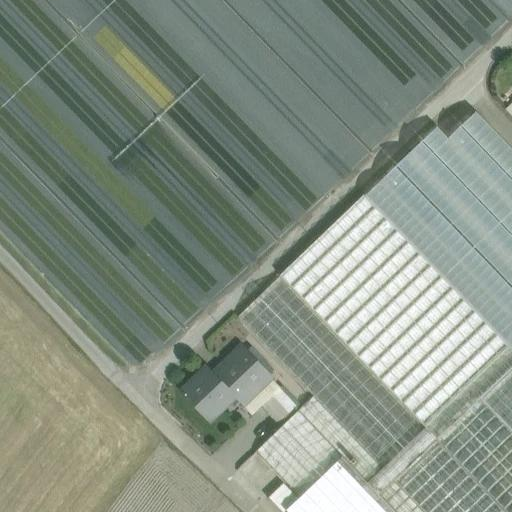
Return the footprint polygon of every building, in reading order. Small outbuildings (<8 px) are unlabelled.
[(511,158),(465,109),(383,187),(511,321),(511,158)] [(510,347),(364,195),(280,276),(425,428),(510,347)] [(425,428),(280,276),(237,318),(313,397),(256,452),(300,498),(313,511),(506,511),(437,440),(425,428)] [(511,345),(510,347),(425,428),(437,440),(481,398),(511,368),(511,345)] [(247,349),(218,377),(210,368),(184,392),(210,419),(241,389),(249,397),(272,375),(247,349)] [(511,368),(481,398),(511,431),(511,368)] [(280,389),(261,406),(279,425),(297,407),(280,389)] [(511,511),(511,431),(481,398),(437,440),(506,511),(511,511)] [(283,484),(269,498),(282,511),(286,511),(287,511),(298,499),(283,484)] [(313,511),(300,498),(298,499),(287,511),(313,511)]
